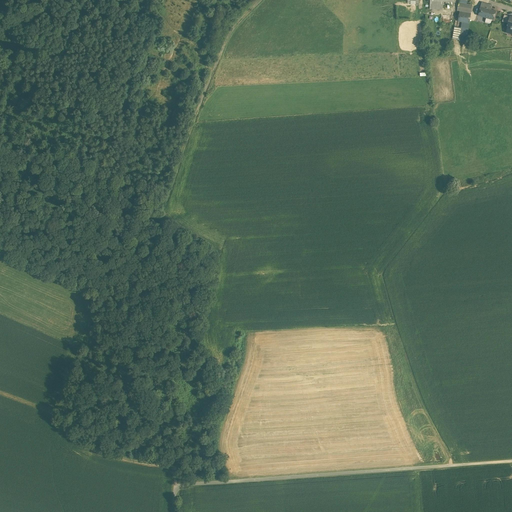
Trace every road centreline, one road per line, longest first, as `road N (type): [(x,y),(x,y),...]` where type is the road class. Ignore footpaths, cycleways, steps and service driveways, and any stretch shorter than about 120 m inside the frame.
road 1 (track): [(175,485),(190,425),(150,395),(135,342),(158,220),(194,121),(231,29),(261,0)]
road 2 (unclassified): [(173,511),(175,485),(511,461)]
road 3 (track): [(177,465),(106,455),(44,410),(0,392)]
